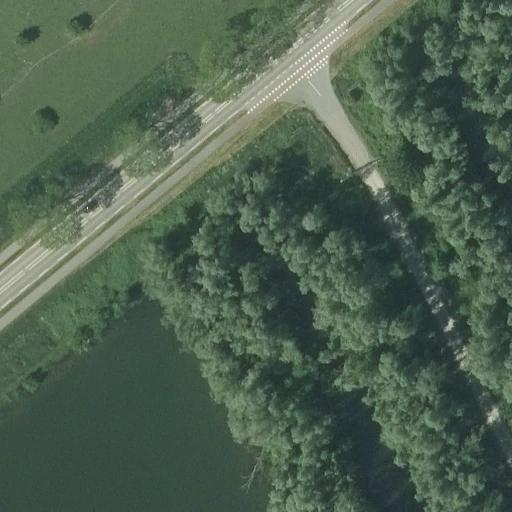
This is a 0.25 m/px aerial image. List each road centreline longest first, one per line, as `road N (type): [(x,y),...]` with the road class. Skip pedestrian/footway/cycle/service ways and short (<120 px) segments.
road 1 (unclassified): [(511,460),(294,48)]
road 2 (primary): [(0,292),(294,48)]
